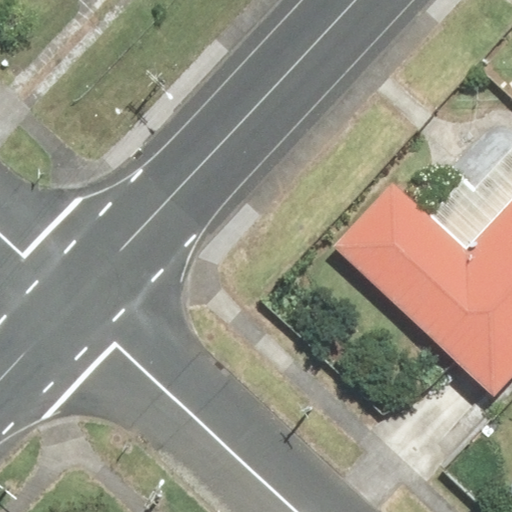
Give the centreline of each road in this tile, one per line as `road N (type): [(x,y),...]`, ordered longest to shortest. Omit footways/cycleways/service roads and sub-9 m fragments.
road 1 (residential): [(354,0),(70,301)]
road 2 (residential): [(70,301),(296,511)]
